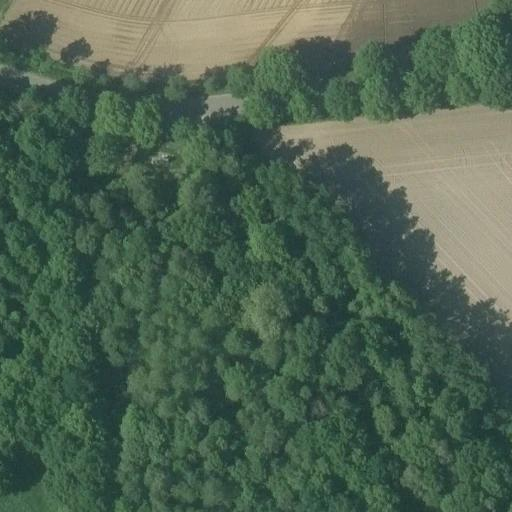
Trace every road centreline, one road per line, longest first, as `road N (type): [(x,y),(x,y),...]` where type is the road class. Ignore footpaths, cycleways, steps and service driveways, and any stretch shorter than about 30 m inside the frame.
road 1 (unclassified): [(0,79),(133,113),(511,74)]
road 2 (track): [(80,511),(49,187),(49,95)]
